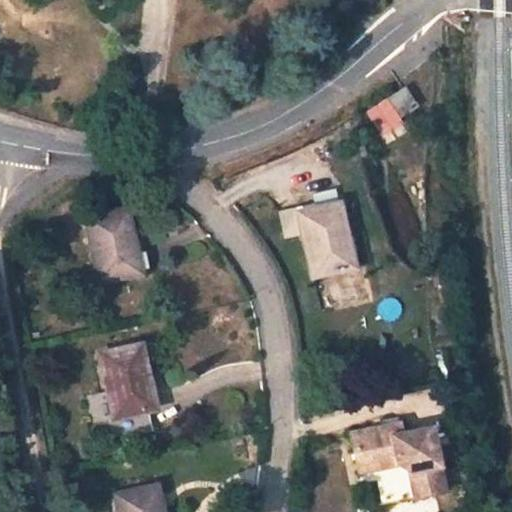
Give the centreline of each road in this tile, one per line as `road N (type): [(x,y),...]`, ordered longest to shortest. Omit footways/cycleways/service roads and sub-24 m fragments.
road 1 (unclassified): [(446,0),(417,11),(295,111),(159,156)]
road 2 (residential): [(36,511),(0,327)]
road 3 (tertiary): [(159,156),(8,143)]
